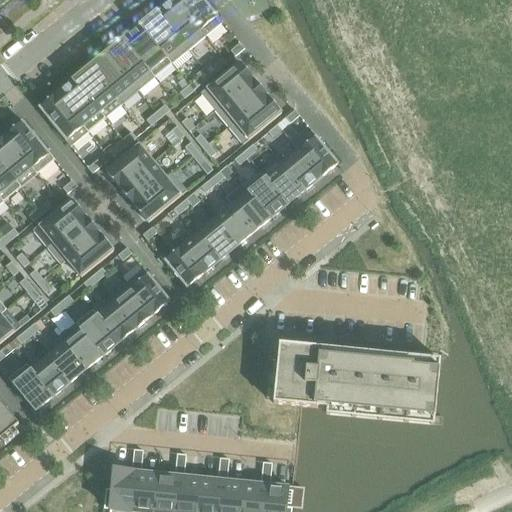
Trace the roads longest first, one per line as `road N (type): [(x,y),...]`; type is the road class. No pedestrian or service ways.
road 1 (residential): [(209,329),(5,85)]
road 2 (residential): [(371,191),(219,0)]
road 3 (residential): [(291,455),(85,433)]
road 4 (residential): [(424,310),(251,294)]
road 5 (residential): [(85,433),(209,329)]
road 6 (residential): [(251,294),(371,191)]
road 7 (residential): [(105,0),(5,85)]
